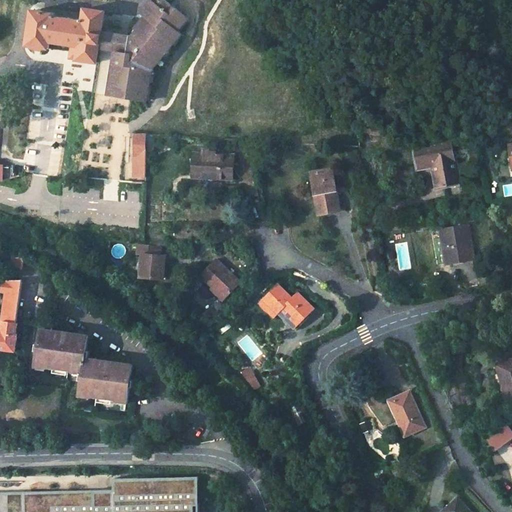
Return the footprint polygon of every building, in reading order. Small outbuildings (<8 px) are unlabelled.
[(158,65),(183,34),(179,31),(189,19),(166,0),(156,0),(155,2),(156,3),(146,15),(150,18),(135,37),(117,34),(116,38),(105,36),(102,51),(119,54),(117,66),(119,66),(114,98),(148,103),(153,72),(156,72),(160,67),(158,65)] [(55,15),(34,12),(28,45),(35,46),(35,48),(47,50),(48,48),(51,49),(52,43),(75,46),(73,58),(79,59),(79,61),(100,64),(102,51),(105,36),(116,38),(117,34),(120,14),(86,9),(85,19),(82,19),(82,21),(55,17),(55,15)] [(151,135),(138,134),(138,156),(150,156),(151,135)] [(454,140),(418,148),(422,171),(438,168),(441,189),(463,184),(454,140)] [(238,156),(198,154),(197,178),(237,180),(238,156)] [(150,156),(138,156),(136,177),(149,178),(150,156)] [(0,178),(5,179),(16,177),(17,165),(7,163),(6,165),(0,164),(0,178)] [(336,171),(316,174),(323,214),(343,211),(336,171)] [(471,225),(445,229),(448,249),(453,248),(456,264),(477,260),(471,225)] [(142,256),(140,278),(164,279),(165,257),(160,256),(161,247),(137,245),(136,255),(142,256)] [(26,257),(15,256),(14,267),(25,268),(26,264),(26,257)] [(217,259),(201,274),(207,281),(218,292),(220,290),(227,297),(241,283),(217,259)] [(0,349),(15,352),(18,334),(16,334),(18,322),(17,322),(23,282),(5,281),(4,293),(8,293),(3,328),(2,332),(0,331),(0,349)] [(207,281),(205,282),(224,301),(227,297),(220,290),(218,292),(207,281)] [(280,285),(261,303),(276,318),(281,312),(287,307),(303,323),(309,316),(316,308),(300,292),(294,299),(280,285)] [(287,307),(281,312),(299,330),(311,318),(309,316),(303,323),(287,307)] [(89,337),(43,330),(37,367),(46,368),(46,370),(74,375),(74,373),(83,374),(80,396),(90,397),(90,399),(118,404),(118,401),(128,403),(134,366),(86,359),(89,337)] [(511,357),(497,364),(505,384),(507,383),(511,395),(511,357)] [(410,391),(393,397),(400,415),(398,416),(405,433),(424,425),(410,391)] [(377,468),(382,479),(385,478),(393,475),(386,460),(376,464),(377,468)] [(130,511),(131,506),(173,504),(173,511),(196,511),(201,510),(200,478),(142,480),(141,476),(123,477),(123,492),(82,493),(82,498),(0,499),(0,511),(27,511),(27,507),(53,507),(53,511),(130,511)] [(123,492),(123,477),(116,477),(117,489),(0,491),(0,499),(82,498),(82,493),(123,492)] [(468,511),(458,499),(443,511),(468,511)]
